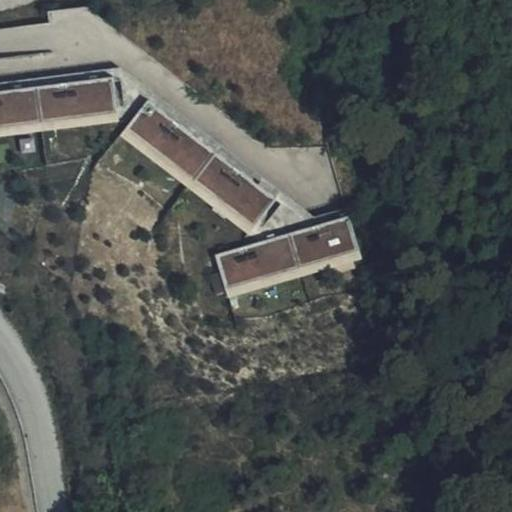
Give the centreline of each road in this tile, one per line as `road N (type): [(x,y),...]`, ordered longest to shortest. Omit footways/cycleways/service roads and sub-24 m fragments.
road 1 (unknown): [(56,0),(130,35),(295,179)]
road 2 (unclassified): [(52,511),(28,397),(0,345)]
